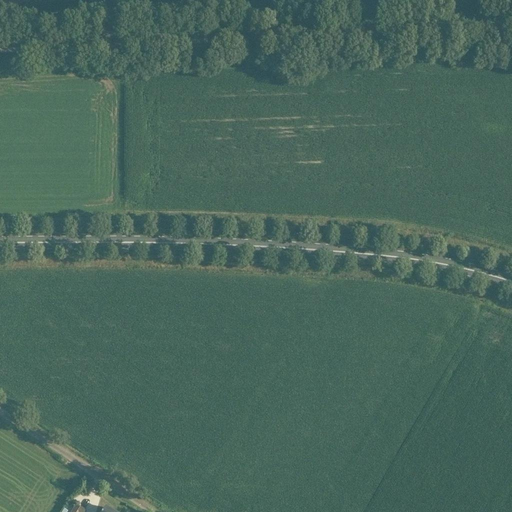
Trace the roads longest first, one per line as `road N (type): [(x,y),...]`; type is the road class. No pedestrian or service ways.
road 1 (secondary): [(0,242),(344,251),(511,282)]
road 2 (track): [(511,33),(0,51)]
road 3 (unclassified): [(0,412),(149,511)]
